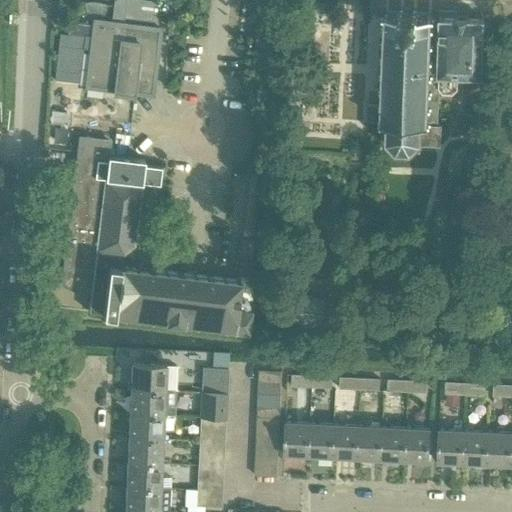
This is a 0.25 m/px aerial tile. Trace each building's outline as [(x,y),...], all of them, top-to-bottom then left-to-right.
[(111,16),(110,22),(122,24),(123,18),(149,21),(151,21),(153,1),(143,0),(113,0),(112,9),(111,16)] [(84,2),(85,12),(92,12),(96,13),(103,14),(107,5),(102,3),(98,2),(94,2),(89,2),(84,2)] [(384,43),(383,56),(381,55),(381,58),(383,58),(382,72),(380,72),(380,74),(383,75),(382,88),(380,87),(380,90),(382,91),(381,103),(379,103),(379,105),(367,104),(366,121),(378,121),(378,122),(381,122),(381,123),(386,123),(386,127),(381,126),(380,137),(386,137),(386,141),(396,151),(410,152),(416,145),(421,145),(421,148),(436,149),(436,144),(440,145),(442,125),(437,125),(439,85),(443,91),(452,91),(457,86),(457,75),(482,76),(484,19),(481,19),(467,19),(467,18),(456,18),(456,19),(442,18),(439,18),(439,19),(434,19),(434,17),(431,17),(431,14),(428,14),(428,17),(426,17),(422,17),(416,17),(416,15),(419,15),(419,12),(416,11),(416,9),(414,9),(414,11),(403,11),(403,8),(400,8),(400,11),(397,11),(397,14),(400,14),(400,17),(389,16),(388,15),(388,13),(385,12),(385,15),(382,14),(382,17),(385,17),(385,24),(382,24),(382,26),(385,27),(384,40),(382,40),(382,42),(384,43)] [(90,44),(85,86),(102,87),(102,88),(112,89),(112,92),(134,94),(134,92),(151,94),(159,28),(122,24),(110,22),(94,20),(93,25),(68,22),(66,34),(59,34),(53,79),(78,82),(83,44),(90,44)] [(236,305),(239,279),(148,268),(120,264),(123,250),(133,243),(141,182),(158,184),(160,166),(143,164),(143,159),(126,157),(106,154),(108,140),(79,136),(61,282),(89,293),(88,302),(88,310),(246,330),(249,306),(236,305)] [(254,239),(243,237),(239,274),(250,275),(254,239)] [(295,297),(293,321),(325,324),(326,313),(327,300),(295,297)] [(132,363),(130,388),(165,390),(175,391),(176,365),(166,365),(132,363)] [(203,367),(202,379),(227,379),(228,368),(203,367)] [(260,370),(259,382),(281,383),(282,371),(260,370)] [(293,374),(292,386),(312,387),(313,375),(293,374)] [(313,375),(312,387),(332,388),(332,376),(313,375)] [(340,376),(340,388),(360,389),(361,377),(340,376)] [(361,377),(360,389),(380,390),(380,378),(361,377)] [(202,379),(202,392),(227,393),(227,379),(202,379)] [(388,379),(388,391),(408,392),(409,380),(388,379)] [(409,380),(408,392),(428,393),(428,381),(409,380)] [(259,382),(258,394),(281,395),(281,383),(259,382)] [(446,382),(445,394),(447,394),(447,405),(460,405),(460,395),(465,395),(466,383),(446,382)] [(466,383),(465,395),(485,396),(486,384),(466,383)] [(493,397),(511,397),(511,385),(494,384),(493,397)] [(130,388),(129,413),(164,414),(173,415),(173,403),(164,403),(165,390),(130,388)] [(202,392),(201,403),(226,405),(227,393),(202,392)] [(258,394),(258,405),(280,406),(281,395),(258,394)] [(201,403),(201,417),(225,418),(226,405),(201,403)] [(258,405),(257,416),(280,417),(280,406),(258,405)] [(129,413),(128,437),(162,439),(164,414),(129,413)] [(257,416),(257,428),(279,429),(280,417),(257,416)] [(201,417),(200,428),(225,429),(225,418),(201,417)] [(286,421),(284,454),(309,455),(311,422),(286,421)] [(311,422),(309,455),(333,456),(335,424),(311,422)] [(335,424),(333,456),(357,458),(359,425),(335,424)] [(359,425),(357,458),(381,459),(383,426),(359,425)] [(383,426),(381,459),(405,460),(406,427),(383,426)] [(406,427),(405,460),(429,461),(431,429),(406,427)] [(200,428),(199,441),(224,442),(225,429),(200,428)] [(257,428),(256,440),(279,441),(279,429),(257,428)] [(437,462),(462,463),(464,430),(439,429),(437,462)] [(464,430),(462,463),(486,464),(488,431),(464,430)] [(488,431),(486,464),(510,465),(511,433),(488,431)] [(128,437),(127,461),(161,462),(162,439),(128,437)] [(256,440),(256,451),(278,452),(279,441),(256,440)] [(199,441),(199,455),(223,456),(224,442),(199,441)] [(256,451),(255,462),(277,463),(278,452),(256,451)] [(199,455),(198,467),(223,468),(223,456),(199,455)] [(127,461),(125,486),(170,488),(171,475),(161,475),(161,462),(127,461)] [(255,462),(254,474),(277,476),(277,463),(255,462)] [(198,467),(197,480),(222,481),(223,468),(198,467)] [(189,488),(187,511),(203,511),(204,505),(221,506),(222,481),(197,480),(197,489),(189,488)] [(125,486),(124,510),(159,511),(164,511),(168,511),(170,488),(125,486)]
